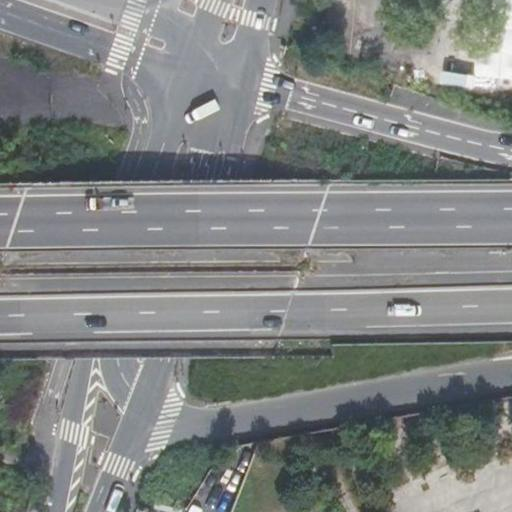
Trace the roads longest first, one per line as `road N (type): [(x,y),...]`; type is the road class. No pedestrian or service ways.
road 1 (trunk): [(0,316),(511,303)]
road 2 (trunk): [(511,218),(0,223)]
road 3 (trunk): [(137,407),(181,428),(511,375)]
road 4 (secondary): [(137,407),(240,80)]
road 5 (secondary): [(190,78),(99,353)]
road 6 (trunk): [(511,151),(240,80)]
road 7 (trunk): [(0,8),(190,78)]
road 8 (secondary): [(99,353),(69,430),(51,511)]
